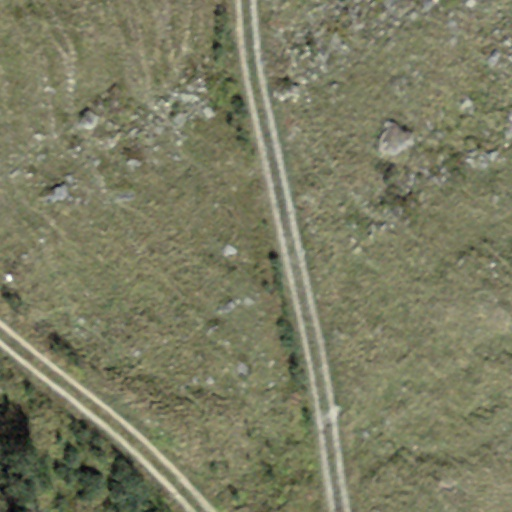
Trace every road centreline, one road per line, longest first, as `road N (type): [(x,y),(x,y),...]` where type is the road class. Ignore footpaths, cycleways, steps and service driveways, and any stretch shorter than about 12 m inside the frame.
road 1 (track): [(246,0),(250,54),(342,511)]
road 2 (track): [(201,511),(131,436),(0,331)]
